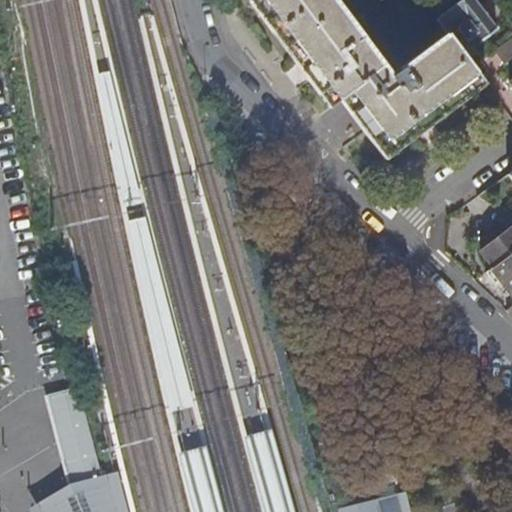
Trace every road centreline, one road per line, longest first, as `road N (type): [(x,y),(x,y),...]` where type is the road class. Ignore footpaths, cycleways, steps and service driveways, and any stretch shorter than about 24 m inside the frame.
road 1 (residential): [(389,224),(219,71),(187,0)]
road 2 (residential): [(511,338),(389,224)]
road 3 (residential): [(511,139),(389,224)]
